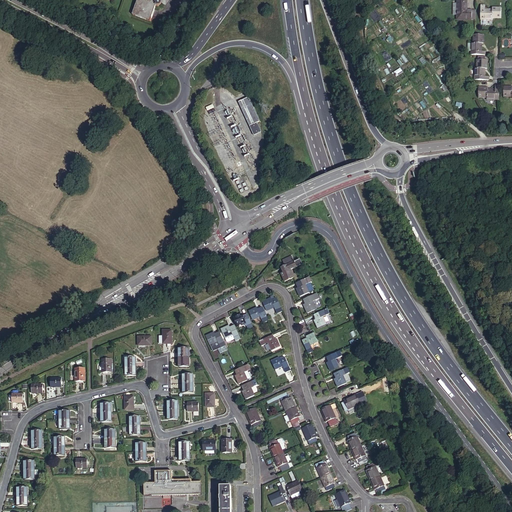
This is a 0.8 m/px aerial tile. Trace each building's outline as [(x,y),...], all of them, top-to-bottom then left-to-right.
[(149,0),(138,0),(133,14),(150,21),(156,6),(157,6),(158,6),(160,6),(161,5),(161,4),(159,0),(155,0),(155,1),(155,2),(149,0)] [(469,21),(469,11),(464,11),(464,1),(455,1),(455,4),(454,17),(454,21),(469,21)] [(500,17),(500,7),(492,7),(491,9),(484,9),(484,4),(480,4),(480,23),(487,23),(487,19),(491,19),(491,17),(500,17)] [(470,55),(485,55),(485,51),(481,51),(481,43),(483,43),(483,34),(481,34),(474,34),(473,34),(473,42),(467,42),(467,51),(470,51),(470,55)] [(473,79),(488,79),(488,76),(483,76),(483,69),(484,68),(485,59),(475,60),(475,67),(474,67),(473,79)] [(497,98),(497,96),(497,84),(494,84),(493,88),(486,88),(486,86),(477,86),(477,95),(485,96),(485,98),(497,98)] [(510,94),(510,96),(511,95),(511,85),(511,84),(502,84),(502,93),(510,94)] [(257,118),(246,94),(235,99),(247,123),(254,119),(257,118)] [(254,119),(247,123),(251,132),(258,129),(254,119)] [(289,267),(298,263),(296,257),(286,262),(289,267)] [(289,267),(284,269),(286,274),(285,275),(288,282),(297,279),(294,271),(301,269),(300,268),(298,263),(289,267)] [(300,290),(303,298),(312,294),(309,287),(316,284),(314,279),(300,285),(302,289),(300,290)] [(307,307),(310,314),(319,311),(316,304),(322,301),(320,296),(307,301),(309,306),(307,307)] [(280,315),(285,313),(279,300),(275,302),(274,300),(266,303),(270,312),(277,309),(280,315)] [(265,325),(271,322),(265,309),(260,311),(259,309),(252,312),(255,321),(263,318),(265,325)] [(317,323),(320,330),(329,326),(326,319),(332,317),(330,311),(317,317),(319,322),(317,323)] [(255,329),(249,316),(245,318),(244,315),(236,319),(240,328),(244,326),(248,328),(250,331),(255,329)] [(237,342),(242,340),(237,327),(232,329),(231,327),(223,330),(227,339),(235,336),(236,340),(237,342)] [(159,344),(171,344),(171,331),(162,331),(162,335),(159,335),(159,344)] [(227,347),(222,333),(217,335),(216,333),(209,336),(212,346),(220,343),(223,349),(227,347)] [(309,341),(304,343),(310,356),(315,354),(312,347),(320,344),(316,335),(308,339),(309,341)] [(150,337),(137,337),(137,345),(150,345),(150,337)] [(270,345),(273,352),(282,348),(279,341),(276,342),(274,338),(261,343),(263,348),(270,345)] [(189,348),(179,348),(179,358),(189,358),(189,348)] [(342,354),(329,359),(331,364),(329,365),(332,372),(341,369),(338,362),(344,359),(342,354)] [(126,357),(126,367),(135,366),(135,357),(126,357)] [(111,359),(102,359),(103,372),(111,372),(111,359)] [(273,363),(277,372),(284,368),(287,375),(291,373),(286,360),(282,362),(281,359),(273,363)] [(250,365),(237,370),(239,375),(237,376),(240,384),(249,380),(249,379),(252,378),(249,372),(253,370),(250,365)] [(126,367),(126,376),(135,375),(135,366),(126,367)] [(85,381),(84,368),(76,368),(76,381),(85,381)] [(351,375),(349,370),(335,376),(337,380),(336,381),(339,389),(352,383),(349,376),(351,375)] [(183,374),(183,384),(192,384),(192,373),(183,374)] [(51,379),(51,387),(61,387),(61,378),(51,379)] [(257,381),(244,387),(245,391),(243,392),(247,399),(255,395),(253,389),(259,386),(257,381)] [(43,384),(33,385),(33,393),(43,392),(43,384)] [(183,384),(183,392),(192,392),(192,384),(183,384)] [(206,393),(206,406),(215,406),(215,393),(206,393)] [(13,394),(13,402),(23,402),(23,394),(13,394)] [(361,394),(357,396),(362,406),(365,404),(361,394)] [(125,409),(134,409),(134,396),(126,396),(125,409)] [(281,403),(285,413),(295,409),(291,399),(289,400),(288,396),(280,399),(282,403),(281,403)] [(357,396),(345,401),(346,402),(342,404),(346,412),(349,410),(351,415),(357,412),(355,409),(362,406),(357,396)] [(168,400),(168,411),(178,411),(178,400),(168,400)] [(188,410),(198,410),(198,402),(188,402),(188,410)] [(102,403),(102,413),(111,412),(111,403),(102,403)] [(338,419),(332,406),(322,411),(328,424),(329,423),(332,428),(339,425),(337,419),(338,419)] [(260,421),(255,408),(245,412),(250,425),(251,424),(252,428),(260,424),(259,421),(260,421)] [(285,413),(287,417),(283,419),(285,424),(289,422),(289,423),(290,422),(291,426),(297,423),(299,422),(298,419),(299,419),(295,409),(285,413)] [(60,411),(60,420),(70,419),(69,410),(60,411)] [(102,413),(102,421),(111,421),(111,412),(102,413)] [(130,416),(130,426),(140,426),(140,416),(130,416)] [(60,420),(60,429),(70,429),(70,419),(60,420)] [(130,426),(131,434),(140,434),(140,426),(130,426)] [(313,426),(303,431),(307,443),(309,443),(310,446),(318,443),(316,440),(318,439),(313,426)] [(105,429),(105,438),(115,438),(115,429),(105,429)] [(348,441),(352,451),(362,447),(358,436),(357,437),(355,433),(348,437),(349,440),(348,441)] [(55,437),(55,446),(64,446),(64,437),(55,437)] [(105,438),(105,447),(115,447),(115,438),(105,438)] [(32,439),(33,451),(42,450),(42,439),(32,439)] [(231,439),(223,439),(223,451),(231,452),(231,439)] [(382,450),(389,448),(386,440),(380,443),(382,450)] [(180,441),(180,451),(190,451),(190,441),(180,441)] [(216,441),(203,441),(203,450),(205,450),(205,453),(215,453),(215,450),(216,450),(216,441)] [(271,447),(269,448),(273,458),(283,454),(281,449),(284,448),(282,443),(278,444),(276,441),(269,444),(271,447)] [(136,442),(136,453),(146,452),(146,442),(136,442)] [(55,446),(55,456),(64,456),(64,446),(55,446)] [(352,451),(356,460),(358,460),(359,463),(366,460),(365,456),(366,456),(362,447),(352,451)] [(180,451),(180,460),(190,460),(190,451),(180,451)] [(136,453),(136,461),(146,461),(146,452),(136,453)] [(283,454),(273,458),(277,467),(279,466),(281,470),(288,467),(286,464),(287,463),(285,457),(283,454)] [(77,467),(87,467),(87,459),(77,459),(77,467)] [(24,462),(24,470),(34,470),(33,461),(24,462)] [(316,470),(320,480),(330,476),(326,466),(325,466),(323,463),(315,466),(317,470),(316,470)] [(366,471),(370,481),(381,477),(377,467),(376,467),(374,464),(366,468),(368,471),(366,471)] [(37,475),(37,470),(34,470),(24,470),(24,480),(34,480),(34,475),(37,475)] [(143,483),(143,495),(200,494),(200,482),(171,482),(170,471),(154,471),(154,483),(143,483)] [(320,480),(324,490),(325,489),(326,493),(334,489),(333,486),(334,486),(330,476),(320,480)] [(370,481),(374,491),(376,491),(377,494),(385,491),(383,487),(384,487),(381,477),(370,481)] [(280,484),(281,487),(284,493),(287,491),(288,493),(289,496),(298,493),(301,491),(297,482),(285,487),(283,483),(280,484)] [(17,488),(17,496),(27,496),(26,487),(17,488)] [(230,511),(230,487),(218,487),(219,498),(218,498),(218,501),(219,501),(219,511),(230,511)] [(284,493),(281,487),(278,488),(280,492),(268,498),(272,507),(284,501),(281,496),(285,495),(284,493)] [(344,494),(334,498),(339,510),(340,510),(340,511),(349,511),(347,507),(349,506),(344,494)] [(17,496),(18,506),(27,506),(27,496),(17,496)]
